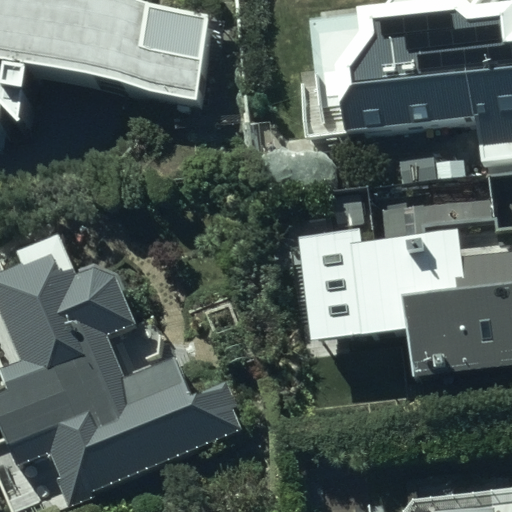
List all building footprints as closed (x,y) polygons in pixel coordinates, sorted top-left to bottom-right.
[(8,0),(0,0),(0,142),(11,144),(11,131),(29,147),(37,91),(202,114),(215,25),(68,5),(68,11),(8,3),(8,0)] [(478,16),(314,30),(319,85),(303,87),(308,144),(480,129),(484,170),(511,167),(511,17),(479,21),(478,16)] [(394,263),(365,265),(372,341),(412,337),(417,389),(511,380),(511,231),(501,232),(500,223),(435,226),(435,232),(425,233),(426,244),(393,246),(394,263)] [(2,264),(0,264),(0,368),(16,406),(0,412),(0,425),(7,443),(0,446),(0,490),(9,511),(77,511),(248,437),(228,389),(196,403),(185,377),(134,400),(110,347),(139,334),(126,304),(131,301),(131,299),(130,298),(130,296),(129,294),(128,293),(127,291),(126,290),(125,289),(123,287),(122,286),(121,285),(119,284),(118,283),(116,282),(115,281),(113,281),(111,280),(110,280),(108,279),(106,279),(104,279),(103,279),(101,279),(99,279),(97,279),(95,280),(94,280),(92,281),(90,281),(89,282),(87,283),(86,284),(84,285),(83,286),(82,287),(65,250),(26,266),(31,278),(11,287),(2,264)] [(511,511),(511,498),(416,509),(414,511),(386,511),(386,505),(369,506),(369,511),(511,511)]
